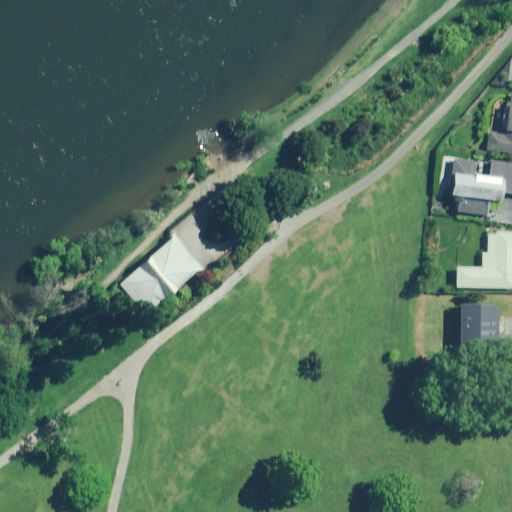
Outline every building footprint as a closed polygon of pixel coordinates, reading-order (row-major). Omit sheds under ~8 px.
[(511,94),(506,94),(502,132),(488,131),(486,151),(511,153),(511,94)] [(511,163),(491,161),(491,164),(450,160),(446,196),(453,196),(451,213),(484,216),(486,200),(499,202),(500,193),(511,194),(511,163)] [(511,231),(488,231),(488,255),(481,255),(481,268),(455,268),(454,288),(511,289),(511,260),(511,231)] [(192,265),(165,238),(113,290),(141,317),(192,265)] [(492,305),(459,305),(459,346),(492,346),(492,305)]
